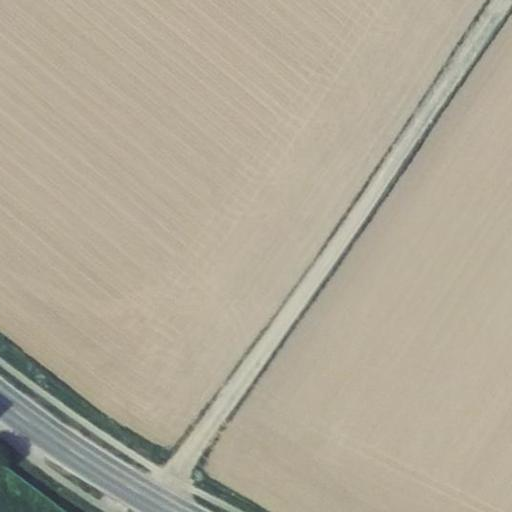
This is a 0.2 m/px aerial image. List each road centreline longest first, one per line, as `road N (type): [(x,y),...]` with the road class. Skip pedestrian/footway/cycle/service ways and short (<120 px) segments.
road 1 (track): [(497,0),(154,500)]
road 2 (tertiary): [(0,398),(176,511)]
